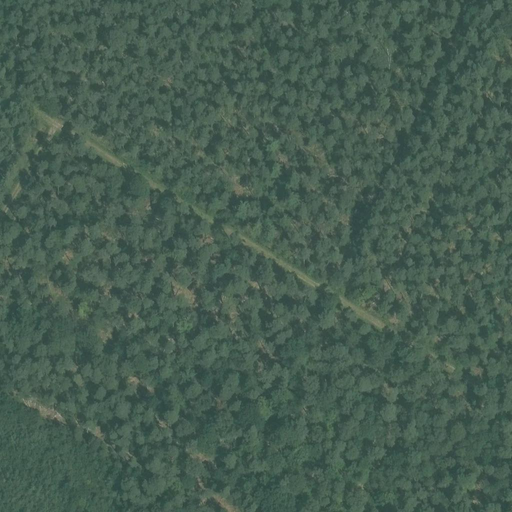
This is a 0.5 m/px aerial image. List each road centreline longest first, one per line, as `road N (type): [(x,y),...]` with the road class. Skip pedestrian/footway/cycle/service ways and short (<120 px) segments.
road 1 (track): [(0,86),(511,407)]
road 2 (track): [(152,0),(0,247)]
